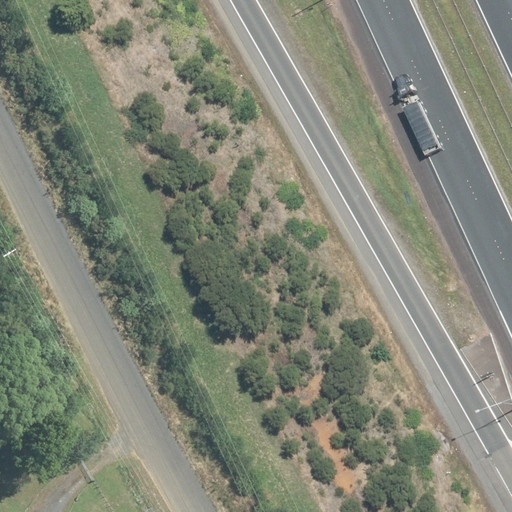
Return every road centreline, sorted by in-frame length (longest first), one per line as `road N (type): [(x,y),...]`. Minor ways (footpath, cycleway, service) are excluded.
road 1 (motorway): [(511,475),(243,0)]
road 2 (unclassified): [(204,511),(0,132)]
road 3 (motorway): [(511,274),(384,0)]
